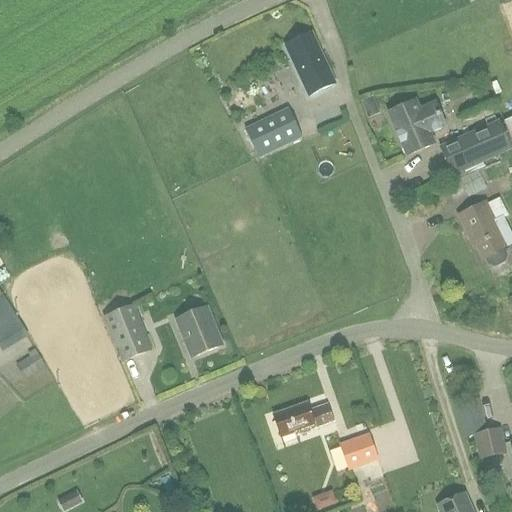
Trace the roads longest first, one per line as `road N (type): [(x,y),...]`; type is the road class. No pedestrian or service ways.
road 1 (unclassified): [(0,484),(343,335),(420,327),(511,346)]
road 2 (unclassified): [(0,151),(261,0)]
